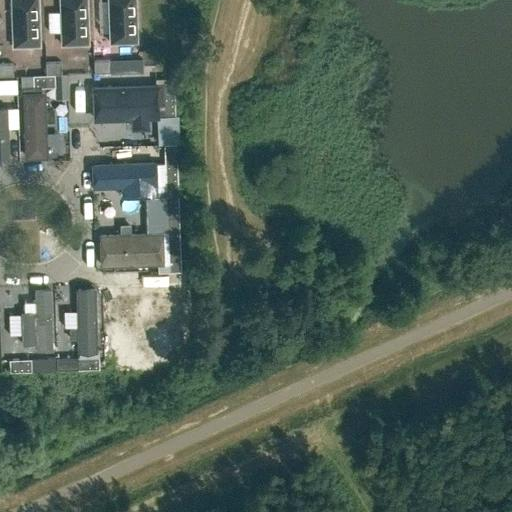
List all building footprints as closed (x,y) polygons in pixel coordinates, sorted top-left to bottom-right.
[(39,45),(37,0),(11,0),(13,46),(39,45)] [(88,43),(86,0),(59,0),(61,44),(88,43)] [(136,42),(134,0),(108,0),(110,43),(136,42)] [(94,73),(110,72),(110,60),(94,61),(94,73)] [(54,74),(62,74),(61,62),(45,62),(46,74),(54,74)] [(0,63),(0,75),(13,75),(13,63),(0,63)] [(54,86),(54,74),(46,74),(33,75),(33,87),(54,86)] [(158,86),(89,87),(89,123),(130,122),(130,132),(149,132),(148,121),(159,121),(158,86)] [(45,93),(23,94),(25,160),(47,160),(45,93)] [(162,96),(163,117),(175,116),(174,95),(162,96)] [(164,144),(164,150),(176,150),(175,128),(163,129),(164,144)] [(164,162),(165,184),(177,183),(176,162),(164,162)] [(156,164),(92,165),(93,189),(123,188),(123,198),(144,197),(157,197),(157,191),(156,164)] [(144,197),(145,215),(166,214),(165,197),(165,191),(157,191),(157,197),(144,197)] [(166,214),(166,218),(178,218),(177,196),(165,197),(166,214)] [(166,214),(145,215),(145,231),(166,230),(166,218),(166,214)] [(179,230),(166,230),(167,251),(179,251),(179,230)] [(101,237),(102,268),(165,266),(163,235),(101,237)] [(179,251),(167,251),(168,272),(180,271),(179,251)] [(95,280),(75,281),(76,320),(69,321),(69,338),(77,338),(77,349),(97,348),(95,280)] [(53,347),(51,283),(33,284),(34,306),(20,306),(21,339),(34,339),(34,348),(53,347)] [(152,298),(130,299),(131,343),(137,343),(137,353),(169,352),(168,313),(152,314),(152,298)] [(77,369),(98,368),(98,356),(76,357),(77,369)] [(64,369),(64,357),(43,358),(43,370),(58,370),(64,369)] [(30,359),(8,359),(9,371),(30,371),(30,359)]
